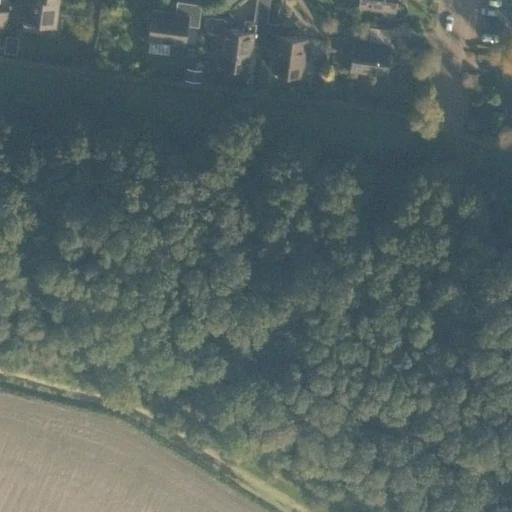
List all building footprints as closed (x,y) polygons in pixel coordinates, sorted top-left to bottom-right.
[(25,0),(22,28),(38,30),(40,20),(55,22),(57,0),(25,0)] [(201,2),(189,0),(176,0),(175,10),(152,7),(148,37),(185,42),(188,23),(198,24),(201,2)] [(358,0),(358,4),(395,9),(395,0),(358,0)] [(223,15),(209,14),(207,30),(221,32),(223,15)] [(263,45),(266,20),(244,17),(243,27),(224,25),(219,63),(248,66),(251,43),(263,45)] [(266,20),(263,45),(276,46),(273,70),(302,74),(306,36),(288,33),(289,23),(266,20)] [(369,28),(344,25),(343,37),(336,36),(334,46),(352,49),(349,68),(387,73),(391,43),(367,40),(369,28)] [(6,31),(3,48),(15,50),(18,33),(6,31)] [(171,50),(172,41),(153,39),(152,48),(171,50)] [(199,69),(186,67),(185,77),(198,79),(199,69)]
